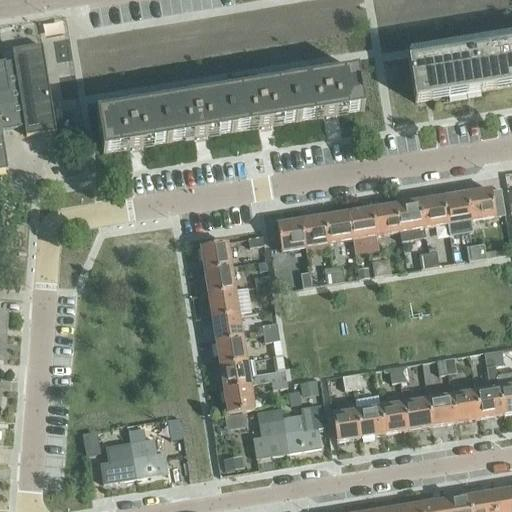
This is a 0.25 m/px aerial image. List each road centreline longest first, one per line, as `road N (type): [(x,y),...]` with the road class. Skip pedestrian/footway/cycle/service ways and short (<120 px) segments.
road 1 (residential): [(25,511),(46,246),(72,217),(511,148)]
road 2 (residential): [(179,511),(511,457)]
